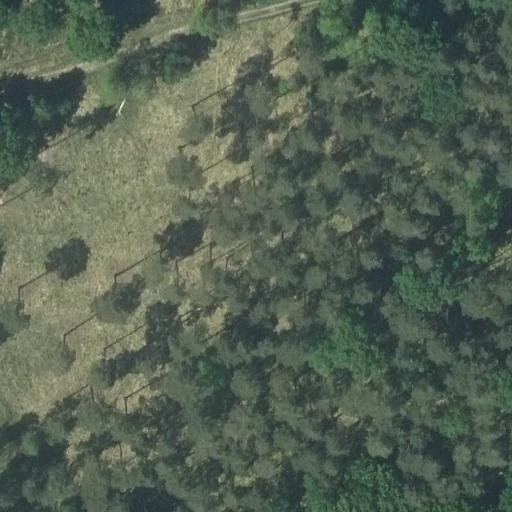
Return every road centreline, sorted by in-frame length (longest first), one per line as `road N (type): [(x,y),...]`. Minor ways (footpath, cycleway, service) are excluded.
road 1 (track): [(361,0),(0,86)]
road 2 (unknown): [(511,186),(454,327),(432,511)]
